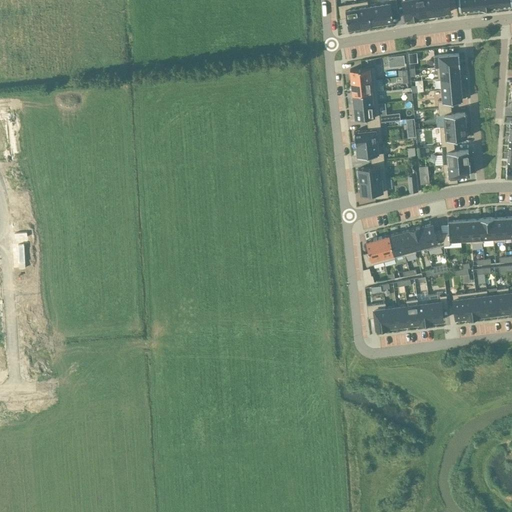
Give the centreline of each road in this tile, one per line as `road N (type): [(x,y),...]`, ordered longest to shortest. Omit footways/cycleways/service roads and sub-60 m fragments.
road 1 (residential): [(126,95),(163,186),(179,368)]
road 2 (residential): [(14,389),(179,368)]
road 3 (residential): [(126,95),(288,77)]
road 4 (residential): [(304,227),(288,77)]
road 5 (residential): [(332,71),(347,220)]
road 6 (residential): [(14,389),(6,242)]
road 7 (residential): [(365,351),(511,337)]
road 8 (residential): [(179,368),(317,352)]
road 9 (residential): [(330,43),(467,24)]
road 10 (residential): [(479,186),(347,220)]
road 11 (residential): [(347,220),(365,351)]
road 12 (residential): [(0,110),(126,95)]
road 13 (residential): [(317,352),(304,227)]
